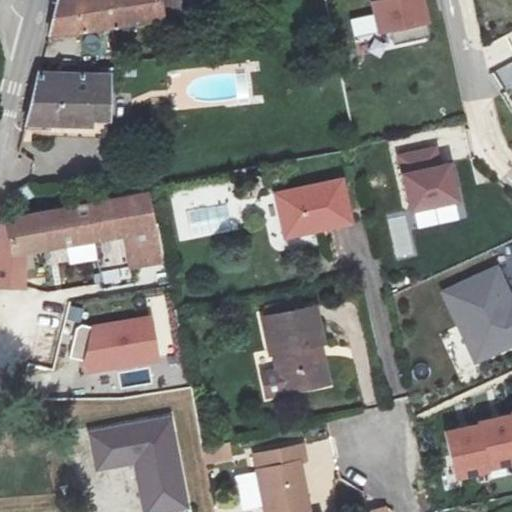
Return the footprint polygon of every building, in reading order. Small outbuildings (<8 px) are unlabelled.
[(59,0),(50,38),(173,11),(170,0),(59,0)] [(170,0),(173,11),(184,9),(182,0),(170,0)] [(363,0),(366,27),(418,23),(416,0),(363,0)] [(511,64),(499,71),(508,88),(511,86),(511,64)] [(114,80),(40,78),(27,134),(114,131),(114,80)] [(430,149),(393,155),(402,211),(449,200),(443,162),(432,164),(430,149)] [(343,180),(278,193),(286,236),(351,222),(343,180)] [(99,241),(104,272),(161,262),(145,192),(8,213),(0,244),(0,281),(32,284),(27,253),(99,241)] [(387,217),(396,259),(413,255),(404,214),(387,217)] [(495,266),(437,292),(473,365),(511,345),(511,299),(511,300),(495,266)] [(325,383),(320,357),(312,359),(310,349),(318,347),(326,346),(319,309),(265,319),(273,356),(280,354),(287,390),(325,383)] [(154,316),(92,326),(92,328),(84,325),(83,325),(81,325),(79,327),(77,329),(75,332),(74,340),(70,360),(87,363),(85,376),(162,363),(154,316)] [(320,357),(318,347),(310,349),(312,359),(320,357)] [(511,410),(442,430),(452,485),(511,470),(511,410)] [(176,416),(89,433),(96,473),(135,467),(142,511),(180,511),(192,510),(176,416)] [(306,446),(258,455),(269,511),(310,511),(301,464),(310,462),(306,446)] [(254,472),(238,476),(242,492),(258,488),(254,472)]
